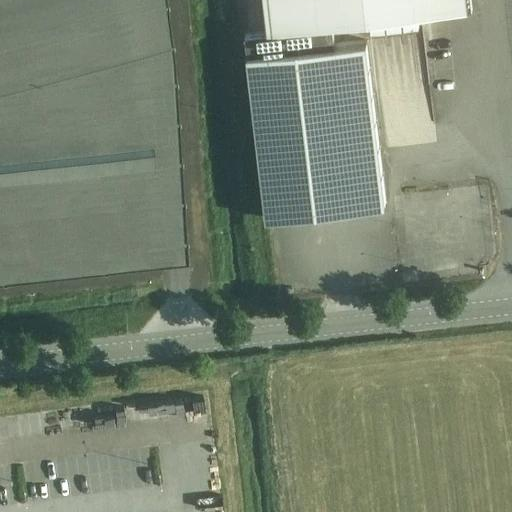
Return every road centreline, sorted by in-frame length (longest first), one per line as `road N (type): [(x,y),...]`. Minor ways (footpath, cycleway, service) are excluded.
road 1 (unclassified): [(511,307),(0,365)]
road 2 (unknown): [(0,456),(164,439),(175,492)]
